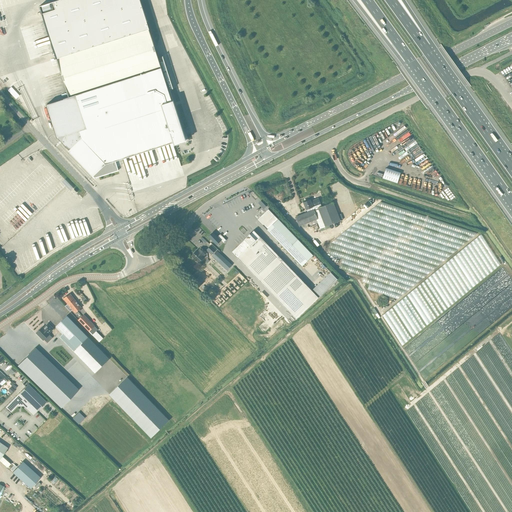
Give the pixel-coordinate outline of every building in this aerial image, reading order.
[(140,0),(57,0),(39,6),(56,59),(57,59),(149,29),(150,29),(140,0)] [(69,97),(46,104),(57,138),(58,138),(64,143),(69,149),(69,150),(93,176),(95,178),(96,177),(118,170),(115,161),(174,142),(174,145),(186,141),(173,100),(172,101),(172,99),(168,89),(172,88),(167,70),(163,57),(158,58),(149,29),(57,59),(69,97)] [(383,178),(399,182),(402,172),(386,167),(383,178)] [(402,174),(399,184),(427,192),(430,182),(402,174)] [(71,192),(74,189),(65,180),(62,184),(71,192)] [(299,226),(313,221),(314,225),(308,227),(310,232),(340,221),(333,202),(321,206),(320,204),(321,204),(319,198),(311,201),(310,199),(309,200),(309,199),(306,200),(306,201),(303,202),(306,209),(307,212),(295,216),(299,226)] [(479,231),(380,201),(331,243),(328,253),(342,259),(340,271),(363,277),(362,282),(370,285),(368,290),(374,292),(373,297),(380,299),(378,306),(389,308),(479,231)] [(266,212),(258,219),(262,224),(302,266),(313,255),(268,208),(265,211),(266,212)] [(241,227),(248,225),(247,222),(252,221),(250,214),(245,215),(245,214),(238,216),(241,227)] [(236,248),(232,251),(296,319),(308,307),(283,281),(282,282),(269,268),(281,258),(258,234),(257,234),(254,231),(236,248)] [(213,232),(208,236),(216,245),(221,240),(223,243),(226,240),(220,234),(217,236),(213,232)] [(211,244),(206,250),(211,255),(216,249),(211,244)] [(204,257),(204,256),(207,253),(201,247),(198,251),(197,250),(191,256),(199,263),(204,257)] [(217,251),(212,256),(227,270),(232,265),(217,251)] [(281,258),(269,268),(282,282),(283,281),(308,307),(319,297),(281,257),(281,258)] [(212,288),(216,292),(223,286),(219,282),(212,288)] [(73,304),(76,301),(70,293),(63,298),(68,304),(71,301),(73,304)] [(71,301),(68,304),(65,306),(70,312),(73,310),(75,313),(82,308),(76,301),(73,304),(71,301)] [(95,326),(84,314),(78,320),(89,331),(95,326)] [(67,315),(56,326),(63,333),(60,337),(95,372),(110,358),(67,315)] [(43,326),(36,333),(43,340),(44,339),(47,336),(50,334),(49,333),(54,329),(48,323),(43,327),(43,326)] [(8,355),(17,356),(17,353),(8,352),(9,344),(6,343),(4,352),(8,353),(8,355)] [(35,347),(18,366),(61,408),(79,390),(35,347)] [(12,375),(17,369),(13,366),(8,371),(12,375)] [(0,388),(2,386),(0,384),(0,382),(3,379),(6,382),(9,379),(6,377),(0,370),(0,388)] [(151,438),(165,424),(169,420),(148,399),(143,393),(127,377),(109,394),(126,412),(147,434),(151,438)] [(33,416),(46,402),(28,384),(5,408),(10,413),(11,413),(10,412),(15,407),(16,407),(17,406),(19,406),(21,406),(22,406),(24,406),(27,409),(27,410),(27,409),(33,415),(32,415),(33,416)] [(40,415),(36,418),(42,423),(45,420),(40,415)] [(30,488),(40,477),(22,461),(12,472),(30,488)]
